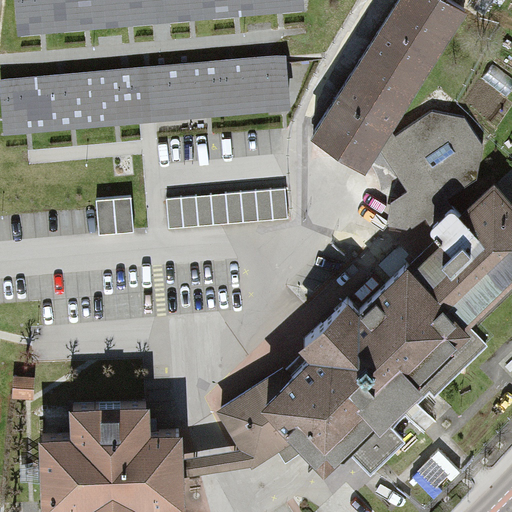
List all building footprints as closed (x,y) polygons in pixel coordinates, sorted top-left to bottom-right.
[(301,0),(21,0),(24,35),(302,10),(301,0)] [(450,0),(398,0),(318,131),(370,163),(465,8),(450,0)] [(287,54),(2,74),(6,128),(291,108),(287,54)] [(271,371),(220,407),(260,465),(307,432),(331,457),(511,279),(511,198),(498,184),(469,213),(461,204),(440,225),(448,234),(368,313),(355,300),(311,344),(324,356),(287,393),(271,371)] [(48,434),(50,507),(190,504),(189,431),(155,431),(154,408),(74,410),(75,433),(48,434)]
